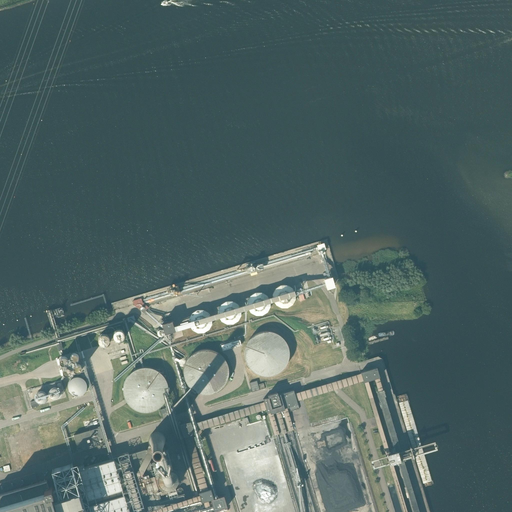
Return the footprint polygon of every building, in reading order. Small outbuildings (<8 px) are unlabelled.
[(297,299),(297,297),(297,295),(296,293),(295,291),(294,290),(293,288),(291,287),(289,287),(287,286),(285,286),(283,287),(281,287),(279,289),(277,290),(276,292),(275,293),(275,296),(274,298),(275,300),(275,302),(276,304),(278,305),(279,307),(281,308),(283,308),(285,309),(287,309),(289,308),(291,308),(293,306),(294,305),(296,303),(296,302),(297,299)] [(271,307),(272,305),(271,303),(271,301),(270,299),(268,297),(267,296),(265,295),(263,294),(260,294),(258,294),(256,295),(254,296),(252,297),(251,299),(250,300),(249,302),(249,305),(249,307),(249,309),(250,311),(251,313),(253,314),(255,315),(257,316),(259,317),(261,317),(263,316),(265,316),(267,315),(269,313),(270,311),(271,309),(271,307)] [(141,298),(133,301),(134,305),(143,313),(148,307),(142,302),(141,298)] [(242,315),(242,313),(242,311),(241,309),(240,307),(239,305),(237,304),(235,303),(233,302),(231,302),(229,302),(227,303),(225,304),(223,305),(221,307),(220,308),(219,310),(219,313),(219,315),(220,317),(220,319),(222,321),(223,322),(225,323),(227,324),(229,325),(231,325),(233,324),(235,324),(237,323),(239,321),(240,319),(241,317),(242,315)] [(212,324),(212,322),(212,320),(211,317),(210,316),(209,314),(207,313),(205,312),(203,311),(201,311),(199,311),(197,312),(195,312),(193,314),(192,315),(191,317),(190,319),(190,321),(190,324),(190,326),(191,328),(192,329),(194,331),(196,332),(198,333),(200,333),(202,333),(204,333),(206,332),(208,331),(210,330),(211,328),(212,326),(212,324)] [(171,317),(161,320),(165,334),(175,331),(171,317)] [(126,336),(126,335),(126,334),(125,333),(125,332),(124,331),(123,330),(122,330),(121,329),(120,329),(119,329),(117,330),(116,330),(116,331),(115,332),(114,333),(114,334),(114,335),(114,336),(114,337),(114,338),(115,339),(116,340),(117,341),(118,341),(119,341),(120,341),(121,341),(122,341),(123,340),(124,339),(125,338),(125,337),(126,336)] [(288,359),(288,355),(288,350),(287,346),(285,343),(282,339),(279,337),(275,335),(271,333),(267,333),(262,333),(258,334),(255,336),(251,339),(248,342),(246,345),(245,349),(244,353),(244,358),(245,362),(246,366),(249,369),(252,372),(255,375),(259,376),(263,377),(268,377),(272,377),(276,375),(279,373),(283,370),(285,367),(287,363),(288,359)] [(110,341),(110,340),(110,339),(110,338),(109,337),(108,336),(107,335),(106,334),(105,334),(104,334),(103,334),(102,334),(101,335),(100,336),(99,336),(99,337),(98,339),(98,340),(98,341),(98,342),(99,343),(99,344),(100,345),(101,345),(102,346),(103,346),(105,346),(106,346),(107,345),(108,345),(109,344),(109,343),(110,342),(110,341)] [(228,376),(229,371),(228,367),(227,363),(225,360),(222,356),(219,354),(215,352),(211,350),(207,350),(203,350),(199,351),(195,353),(192,355),(189,358),(186,362),(185,366),(184,370),(184,374),(185,379),(187,382),(189,386),(192,389),(196,391),(200,393),(204,394),(208,394),(212,393),(216,392),(220,390),(223,387),(225,383),(227,380),(228,376)] [(65,359),(64,359),(63,359),(62,359),(61,360),(60,361),(59,363),(60,364),(60,365),(61,366),(62,367),(63,367),(64,370),(64,371),(63,372),(63,373),(63,374),(63,376),(64,377),(65,377),(67,378),(68,378),(69,377),(70,376),(71,375),(71,374),(74,373),(75,374),(76,374),(77,375),(79,374),(80,374),(81,373),(81,371),(82,370),(81,369),(80,367),(79,367),(78,366),(77,366),(76,364),(77,362),(78,361),(78,360),(78,358),(77,357),(76,356),(74,356),(73,356),(72,357),(71,357),(70,358),(70,360),(70,361),(67,361),(67,360),(65,359)] [(377,367),(360,372),(363,382),(379,377),(377,367)] [(168,395),(168,390),(168,386),(166,382),(164,378),(162,375),(158,372),(155,370),(150,369),(146,368),(142,369),(138,370),(134,372),(130,374),(128,377),(125,381),(124,385),(123,389),(123,394),(124,398),(126,402),(128,405),(131,408),(135,411),(139,412),(143,413),(147,413),(151,413),(155,411),(159,409),(162,406),(165,403),(167,399),(168,395)] [(87,391),(87,389),(87,387),(86,385),(85,384),(84,382),(82,381),(81,380),(79,380),(77,379),(75,380),(73,380),(72,381),(70,382),(69,383),(68,385),(67,387),(67,389),(67,391),(67,392),(68,394),(69,396),(71,397),(72,398),(74,399),(76,399),(78,399),(80,399),(81,398),(83,397),(84,396),(85,394),(86,393),(87,391)] [(257,380),(249,383),(252,392),(259,390),(257,380)] [(61,394),(61,393),(61,392),(60,391),(60,390),(59,389),(58,388),(57,388),(56,388),(55,387),(54,388),(53,388),(52,388),(51,389),(50,390),(49,391),(49,392),(49,393),(49,394),(49,395),(50,397),(51,398),(52,399),(53,399),(54,400),(55,400),(57,399),(58,399),(59,398),(60,397),(61,396),(61,394)] [(264,402),(248,407),(251,414),(266,410),(267,413),(268,413),(274,435),(279,434),(272,411),(275,411),(282,433),(286,432),(279,409),(282,408),(289,431),(293,430),(287,407),(288,412),(299,409),(293,390),(278,394),(277,392),(267,395),(268,397),(263,399),(264,402)] [(47,399),(47,397),(47,396),(47,395),(46,394),(45,393),(44,393),(43,392),(42,392),(41,392),(40,392),(39,392),(38,393),(37,393),(36,394),(36,395),(35,396),(35,397),(35,398),(35,400),(36,401),(37,402),(38,403),(39,403),(40,404),(42,404),(43,404),(44,403),(45,402),(46,402),(46,401),(47,400),(47,399)] [(167,407),(160,410),(163,419),(170,417),(167,407)] [(191,421),(180,425),(184,437),(194,434),(191,421)] [(101,428),(74,435),(79,451),(105,443),(101,428)] [(166,443),(166,440),(165,437),(164,435),(162,433),(159,433),(156,433),(154,434),(151,436),(150,438),(150,441),(151,444),(152,446),(154,448),(157,449),(160,448),(162,447),(165,445),(166,443)] [(167,448),(155,451),(160,467),(172,464),(167,448)] [(113,456),(113,459),(79,469),(88,499),(95,497),(96,502),(89,504),(91,511),(164,511),(187,504),(184,493),(170,497),(169,492),(164,494),(166,498),(161,500),(160,496),(146,449),(129,454),(128,452),(113,456)] [(0,511),(86,511),(78,481),(53,489),(52,486),(49,487),(47,480),(38,482),(35,473),(0,483),(0,492),(0,494),(0,493),(0,511)] [(211,488),(199,491),(201,501),(213,498),(211,488)] [(223,496),(211,499),(214,511),(227,507),(223,496)]
